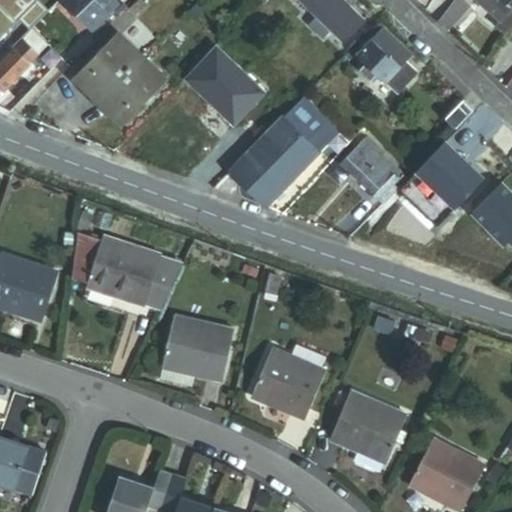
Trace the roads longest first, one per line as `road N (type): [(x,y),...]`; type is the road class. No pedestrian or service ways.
road 1 (tertiary): [(511,316),(293,246),(0,134)]
road 2 (residential): [(92,388),(240,441),(340,511)]
road 3 (residential): [(393,0),(511,114)]
road 4 (residential): [(56,511),(92,388)]
